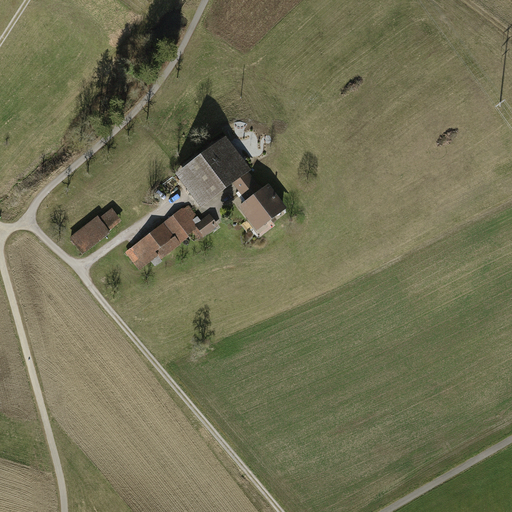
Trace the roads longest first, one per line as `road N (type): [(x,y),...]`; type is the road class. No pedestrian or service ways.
road 1 (track): [(28,220),(282,511)]
road 2 (track): [(66,511),(0,228)]
road 3 (track): [(28,220),(57,181),(156,91),(207,0)]
road 4 (track): [(0,181),(166,0)]
road 5 (track): [(385,511),(511,439)]
